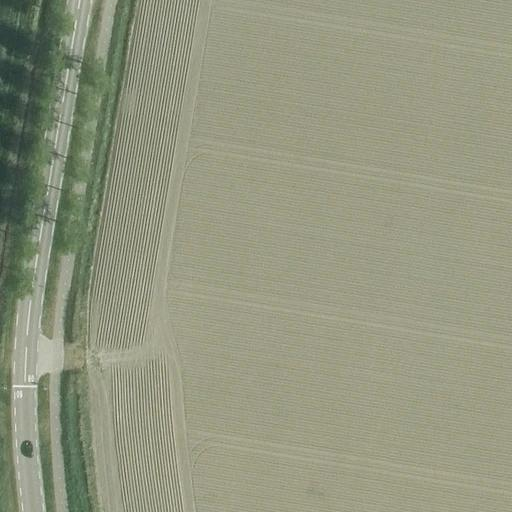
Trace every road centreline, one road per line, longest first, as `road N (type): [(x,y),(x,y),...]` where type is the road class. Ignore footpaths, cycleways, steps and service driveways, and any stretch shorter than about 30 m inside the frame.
road 1 (tertiary): [(32,511),(25,347),(79,0)]
road 2 (track): [(0,126),(19,0)]
